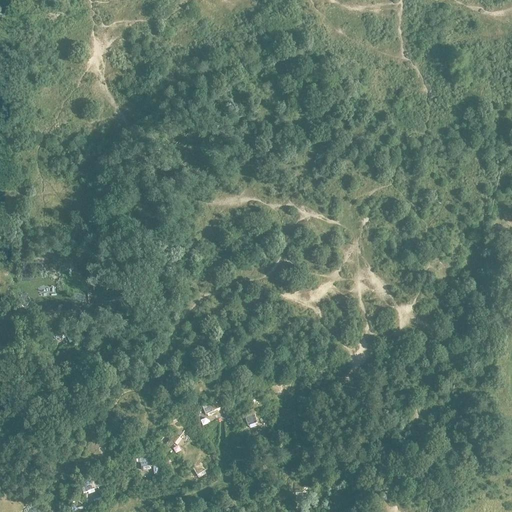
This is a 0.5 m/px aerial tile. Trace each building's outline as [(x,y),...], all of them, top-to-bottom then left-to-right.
[(117,332),(125,328),(121,320),(113,324),(117,332)] [(59,337),(67,333),(64,325),(55,329),(59,337)] [(212,412),(218,409),(214,401),(202,407),(206,415),(207,414),(208,417),(213,415),(212,412)] [(257,423),(254,414),(241,419),(243,423),(247,422),(248,426),(249,426),(250,428),(251,429),(257,427),(256,424),(257,423)] [(174,430),(168,438),(175,443),(181,435),(174,430)] [(289,450),(291,456),(295,455),(293,449),(301,446),(297,435),(285,440),(288,450),(289,450)] [(141,467),(152,466),(151,455),(140,456),(141,467)] [(193,468),(197,475),(198,475),(200,477),(205,474),(203,471),(208,469),(204,461),(193,468)] [(86,491),(96,488),(93,479),(83,482),(86,491)] [(295,483),(295,493),(304,493),(304,483),(295,483)]
